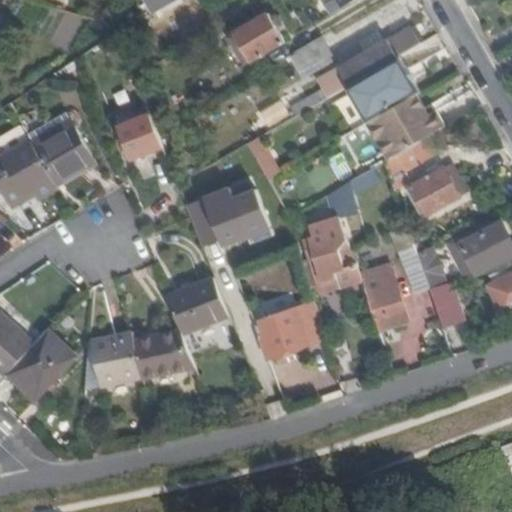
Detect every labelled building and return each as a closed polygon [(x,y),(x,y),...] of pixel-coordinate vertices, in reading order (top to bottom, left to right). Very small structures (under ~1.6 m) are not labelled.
[(149,0),(157,13),(178,0),(149,0)] [(254,60),(288,41),(272,13),(238,32),(254,60)] [(347,76),(352,85),(402,56),(422,44),(412,26),(389,40),(368,52),(342,67),(347,76)] [(362,41),(368,52),(389,40),(382,29),(362,41)] [(325,36),(298,52),(312,75),(338,60),(325,36)] [(352,85),(349,86),(370,122),(419,94),(423,92),(416,80),(418,79),(411,67),(409,68),(402,56),(352,85)] [(295,107),(300,115),(349,86),(352,85),(347,76),(295,107)] [(419,94),(370,122),(392,159),(411,148),(424,141),(448,127),(438,111),(436,112),(431,115),(428,109),(419,94)] [(274,129),(291,119),(282,104),(265,114),(274,129)] [(160,131),(154,113),(120,126),(133,159),(166,147),(160,131)] [(54,133),(36,143),(57,181),(97,159),(78,125),(57,137),(54,133)] [(265,136),(252,142),(269,178),(282,172),(265,136)] [(36,143),(35,141),(0,161),(0,180),(15,207),(29,199),(27,196),(37,191),(41,198),(61,187),(57,181),(36,143)] [(433,156),(424,141),(411,148),(392,159),(387,162),(397,192),(409,185),(409,175),(407,172),(433,156)] [(439,167),(433,156),(407,172),(409,175),(409,185),(439,167)] [(429,216),(463,196),(448,167),(413,187),(429,216)] [(377,168),(351,183),(355,194),(383,178),(377,168)] [(236,182),(205,194),(224,246),(277,226),(262,186),(240,194),(236,182)] [(351,183),(338,190),(348,220),(361,216),(355,194),(351,183)] [(336,278),(339,284),(361,276),(343,216),(310,227),(312,236),(303,239),(318,284),(336,278)] [(480,237),(477,230),(455,241),(471,273),(479,272),(511,256),(511,242),(511,243),(511,242),(511,234),(507,223),(487,233),(480,237)] [(484,227),(477,230),(480,237),(487,233),(484,227)] [(418,292),(431,288),(422,263),(418,253),(410,228),(398,232),(410,264),(408,265),(418,292)] [(359,261),(363,273),(372,269),(368,258),(359,261)] [(422,263),(431,288),(447,284),(438,258),(422,263)] [(511,273),(492,282),(505,312),(511,309),(511,273)] [(366,280),(381,331),(410,320),(397,282),(383,287),(379,276),(366,280)] [(186,334),(232,317),(218,278),(172,296),(184,330),(186,334)] [(320,289),(339,284),(336,278),(318,284),(320,289)] [(452,341),(474,333),(468,316),(464,317),(459,303),(463,302),(456,284),(438,291),(449,322),(446,323),(452,341)] [(272,358),(328,338),(317,302),(264,321),(269,336),(265,338),(272,358)] [(0,367),(9,376),(12,372),(38,343),(0,309),(0,367)] [(38,343),(12,372),(40,398),(80,355),(51,329),(38,343)] [(145,377),(199,367),(186,334),(184,330),(138,340),(144,376),(145,377)] [(104,385),(144,376),(138,340),(135,332),(94,341),(104,385)] [(92,341),(89,387),(104,385),(94,341),(92,341)] [(511,443),(499,448),(505,459),(511,456),(511,443)]
